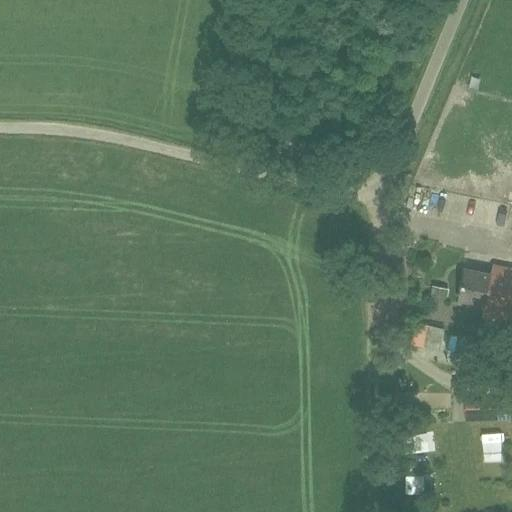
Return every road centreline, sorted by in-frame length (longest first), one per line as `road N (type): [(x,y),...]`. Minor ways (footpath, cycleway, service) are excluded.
road 1 (unclassified): [(370,188),(343,193),(44,123),(0,123)]
road 2 (unclassified): [(370,188),(457,0)]
